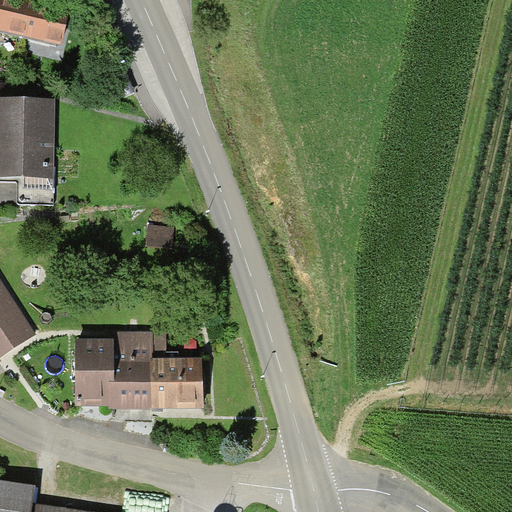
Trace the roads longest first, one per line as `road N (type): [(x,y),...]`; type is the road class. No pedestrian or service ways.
road 1 (tertiary): [(314,490),(257,292),(141,0)]
road 2 (residential): [(314,490),(65,445),(0,414)]
